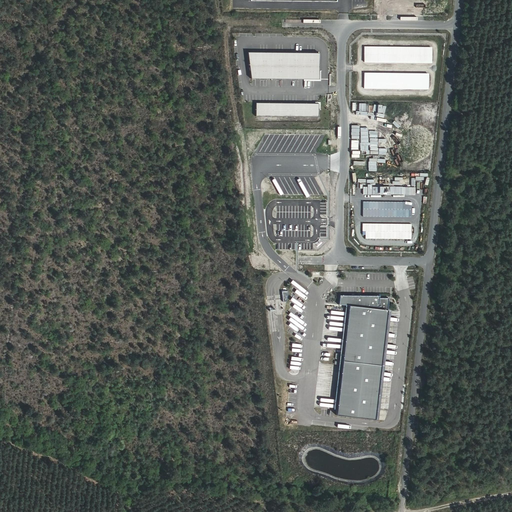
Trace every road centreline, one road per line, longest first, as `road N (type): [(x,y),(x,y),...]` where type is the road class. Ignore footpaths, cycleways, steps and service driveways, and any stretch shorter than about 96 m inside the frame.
road 1 (unclassified): [(403,511),(429,261)]
road 2 (unclassified): [(429,261),(456,26)]
road 3 (residential): [(342,24),(339,259)]
road 4 (unknown): [(302,380),(287,383),(275,371),(272,281),(290,271),(319,287)]
